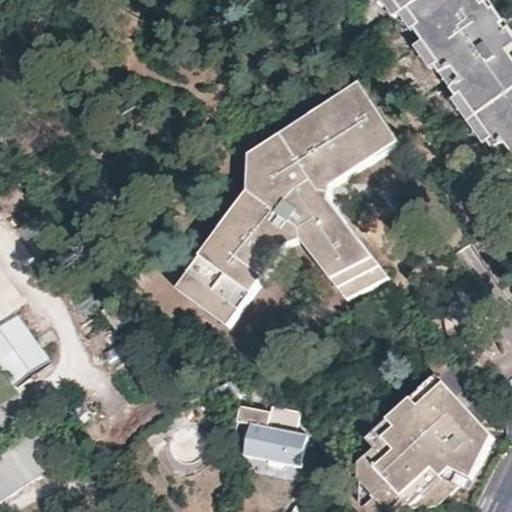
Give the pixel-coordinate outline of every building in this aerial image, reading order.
[(511,30),(490,0),(394,0),(437,62),(438,63),(439,64),(439,65),(439,67),(435,70),(456,97),(511,175),(511,174),(511,30)] [(177,295),(232,333),(290,252),(302,246),(352,300),(389,280),(360,247),(325,207),(331,199),(323,197),(316,188),(330,178),(339,190),(400,146),(360,86),(251,163),(249,193),(177,295)] [(334,194),(339,190),(330,178),(316,188),(323,197),(331,199),(334,194)] [(0,352),(18,377),(53,351),(18,302),(29,294),(0,255),(0,352)] [(447,386),(439,376),(413,400),(422,410),(447,386)] [(111,457),(175,400),(155,378),(91,435),(111,457)] [(496,437),(447,386),(422,410),(413,400),(391,422),(398,430),(387,442),(397,453),(388,462),(378,451),(368,460),(407,501),(414,509),(437,508),(458,488),(445,481),(455,472),(475,481),(493,444),(496,437)] [(273,414),(246,409),(243,424),(236,456),(271,463),(304,469),(310,437),(270,430),(273,414)] [(398,430),(391,422),(370,442),(378,451),(388,462),(397,453),(387,442),(398,430)] [(0,502),(58,462),(37,431),(0,456),(0,502)] [(395,511),(407,501),(368,460),(362,466),(361,503),(369,511),(395,511)] [(475,481),(455,472),(445,481),(458,488),(469,493),(475,481)]
